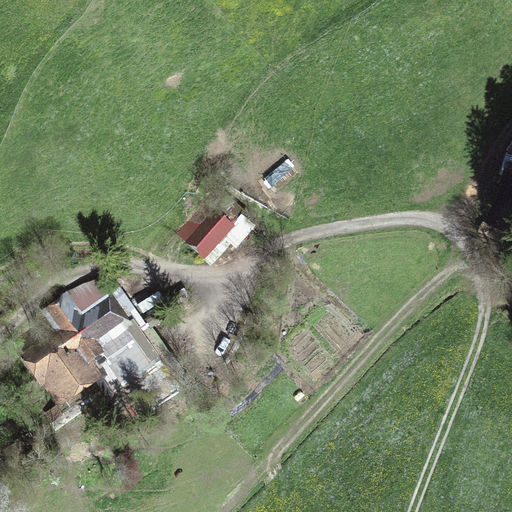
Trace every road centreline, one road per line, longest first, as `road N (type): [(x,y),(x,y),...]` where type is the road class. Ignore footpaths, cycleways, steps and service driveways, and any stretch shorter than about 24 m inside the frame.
road 1 (track): [(413,511),(495,282),(478,240),(463,228),(367,222),(275,245),(214,272),(79,276),(21,310),(0,336)]
road 2 (track): [(0,277),(73,255),(125,258),(155,274)]
